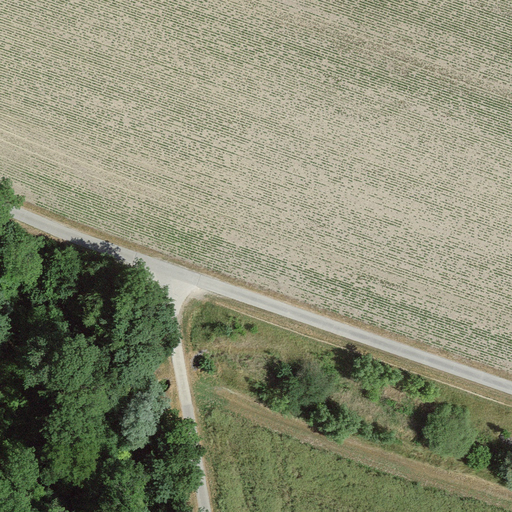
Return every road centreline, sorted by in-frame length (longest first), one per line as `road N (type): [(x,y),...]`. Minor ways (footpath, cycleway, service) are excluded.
road 1 (residential): [(0,193),(173,267),(511,387)]
road 2 (track): [(173,267),(207,511)]
